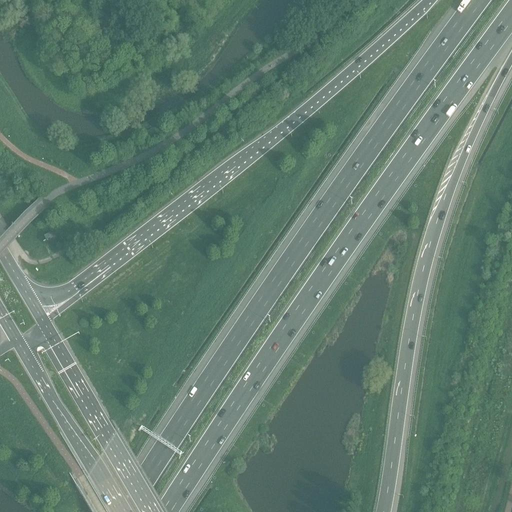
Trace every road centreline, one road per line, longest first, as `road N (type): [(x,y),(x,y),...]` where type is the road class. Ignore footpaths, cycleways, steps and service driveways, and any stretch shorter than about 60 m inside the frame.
road 1 (motorway): [(477,0),(340,187),(124,511)]
road 2 (motorway): [(166,511),(511,14)]
road 3 (motorway): [(430,0),(338,88),(44,322)]
road 4 (motorway): [(387,511),(427,267),(453,180),(511,55)]
road 5 (primary): [(155,511),(44,322)]
road 6 (primary): [(17,341),(118,511)]
